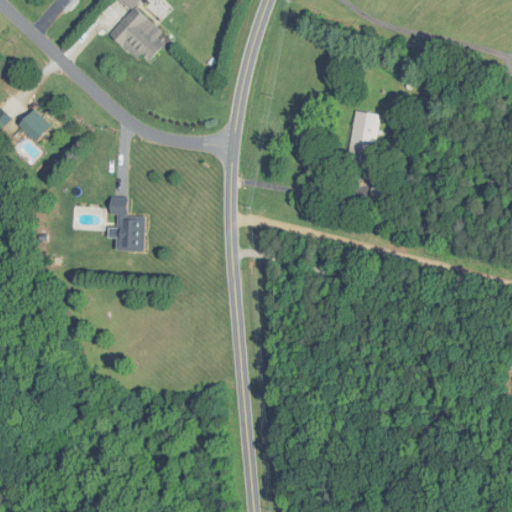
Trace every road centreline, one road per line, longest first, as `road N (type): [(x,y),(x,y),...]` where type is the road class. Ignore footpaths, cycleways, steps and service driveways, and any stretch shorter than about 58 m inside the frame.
road 1 (residential): [(254,511),(232,188),(242,96),(270,0)]
road 2 (residential): [(235,144),(167,139),(137,126),(0,0)]
